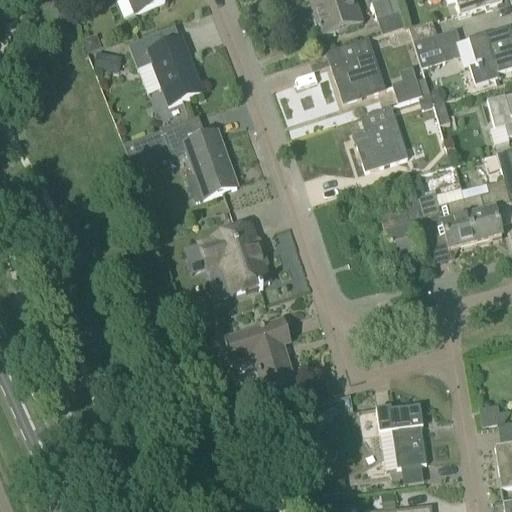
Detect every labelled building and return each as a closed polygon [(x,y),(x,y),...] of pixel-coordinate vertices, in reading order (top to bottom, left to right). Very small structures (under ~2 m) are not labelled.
[(127,0),(135,19),(166,5),(165,4),(163,5),(160,0),(127,0)] [(316,0),(308,3),(321,41),(363,27),(354,0),(316,0)] [(385,0),(372,2),(376,21),(398,17),(394,0),(385,0)] [(454,0),(461,19),(501,5),(499,0),(454,0)] [(401,18),(377,26),(381,39),(405,32),(401,18)] [(409,32),(413,46),(436,40),(432,26),(409,32)] [(497,83),(496,77),(511,72),(511,39),(509,31),(486,38),(485,37),(468,42),(476,69),(469,71),(475,90),(497,83)] [(185,65),(189,63),(181,43),(162,50),(158,39),(128,50),(136,72),(150,67),(168,111),(202,97),(202,96),(198,97),(185,65)] [(436,40),(413,46),(421,73),(444,67),(436,40)] [(385,95),(368,43),(326,57),(343,109),(385,95)] [(94,72),(119,77),(122,61),(97,56),(94,72)] [(398,109),(417,103),(421,102),(412,72),(399,76),(402,86),(391,89),(398,109)] [(429,99),(421,102),(417,103),(421,115),(433,111),(429,99)] [(486,105),(494,133),(504,131),(507,143),(511,141),(511,99),(504,102),(503,100),(486,105)] [(406,164),(390,112),(360,121),(364,135),(352,139),(365,177),(406,164)] [(205,139),(198,122),(161,135),(170,161),(183,156),(192,179),(185,182),(194,208),(237,192),(216,135),(205,139)] [(127,164),(153,155),(147,140),(122,149),(127,164)] [(511,155),(496,159),(503,185),(509,208),(511,207),(511,212),(511,155)] [(411,182),(416,203),(429,249),(446,244),(448,255),(475,248),(463,206),(438,213),(435,198),(425,200),(420,180),(411,182)] [(488,199),(463,206),(475,248),(501,241),(493,212),(509,208),(503,185),(485,190),(488,199)] [(416,203),(403,206),(405,213),(380,220),(393,270),(420,263),(418,252),(429,249),(416,203)] [(203,222),(199,213),(192,216),(196,225),(203,222)] [(250,230),(199,247),(218,304),(245,295),(245,297),(256,294),(255,291),(258,290),(259,294),(262,293),(261,289),(269,287),(250,230)] [(253,361),(263,393),(293,384),(282,350),(289,347),(282,325),(224,343),(231,367),(253,361)] [(478,413),(482,433),(502,429),(510,418),(508,416),(499,417),(498,410),(478,413)] [(389,436),(395,474),(426,469),(426,468),(424,468),(420,444),(422,443),(421,440),(419,440),(418,432),(422,432),(419,411),(391,415),(390,412),(375,414),(379,437),(389,436)] [(511,447),(494,450),(500,493),(511,491),(511,447)] [(381,498),(382,511),(395,511),(393,497),(381,498)]
